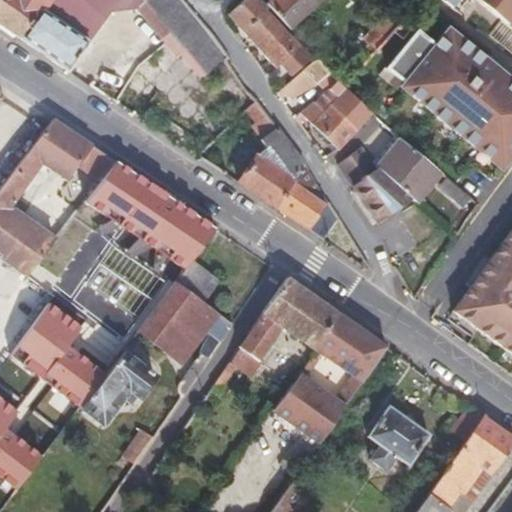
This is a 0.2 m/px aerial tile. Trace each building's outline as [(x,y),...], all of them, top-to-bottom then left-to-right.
[(0,0),(0,25),(14,34),(21,39),(41,10),(48,0),(0,0)] [(85,0),(101,14),(114,0),(85,0)] [(197,78),(227,55),(193,10),(183,0),(140,0),(135,4),(197,78)] [(278,65),(289,75),(310,59),(265,10),(267,7),(259,0),(242,0),(226,14),(247,38),(275,68),(278,65)] [(268,0),(265,3),(289,30),(321,0),(268,0)] [(511,0),(474,0),(507,28),(511,21),(511,0)] [(360,38),(374,50),(403,17),(389,6),(360,38)] [(87,43),(41,10),(21,39),(66,70),(87,43)] [(465,141),(502,170),(511,157),(511,85),(459,39),(458,40),(442,26),(429,41),(415,29),(382,67),(399,81),(397,84),(465,142),(465,141)] [(292,102),(328,73),(316,59),(277,89),(275,92),(280,99),(286,95),(292,102)] [(381,101),(352,74),(341,86),(358,103),(371,114),(381,101)] [(335,80),(313,103),(322,111),(329,105),(356,130),(371,114),(358,103),(341,86),(335,80)] [(258,155),(238,185),(274,209),(304,166),(256,101),(246,110),(256,122),(253,127),(268,146),(267,148),(258,155)] [(313,103),(293,117),(297,123),(302,118),(309,125),(310,124),(322,136),(336,150),(342,146),(356,130),(329,105),(322,111),(313,103)] [(40,164),(67,183),(79,167),(99,181),(113,161),(79,139),(52,121),(0,189),(0,259),(26,278),(54,240),(10,206),(40,164)] [(414,202),(439,172),(400,139),(375,169),(410,199),(414,202)] [(375,169),(361,147),(335,165),(351,186),(375,169)] [(81,204),(183,270),(191,260),(213,230),(205,222),(186,210),(113,161),(99,181),(81,204)] [(323,242),(340,218),(329,201),(327,201),(314,181),(304,166),(274,209),(320,240),(323,242)] [(375,221),(410,199),(375,169),(351,186),(375,221)] [(460,208),(469,197),(446,178),(437,189),(460,208)] [(511,225),(472,280),(449,312),(511,357),(511,225)] [(220,282),(191,260),(183,270),(175,281),(204,303),(220,282)] [(227,364),(234,369),(248,378),(258,364),(255,362),(277,329),(311,351),(337,313),(287,278),(227,364)] [(207,333),(220,316),(204,303),(175,281),(161,299),(207,333)] [(78,408),(105,372),(68,346),(86,321),(52,296),(7,357),(78,408)] [(182,365),(197,346),(207,333),(161,299),(137,331),(182,365)] [(302,443),(311,449),(385,346),(360,328),(340,315),(337,313),(311,351),(271,410),(270,411),(306,436),(302,443)] [(197,346),(208,355),(231,324),(220,316),(207,333),(197,346)] [(154,378),(121,352),(105,372),(78,408),(101,426),(128,392),(137,399),(154,378)] [(218,392),(234,369),(227,364),(211,387),(218,392)] [(0,485),(11,494),(40,456),(6,430),(18,415),(0,400),(0,485)] [(449,431),(463,441),(481,415),(467,406),(449,431)] [(386,408),(366,437),(377,445),(367,460),(384,471),(393,457),(405,464),(426,435),(386,408)] [(455,453),(472,465),(488,476),(511,443),(511,436),(481,415),(463,441),(455,453)] [(122,456),(134,464),(151,439),(140,431),(122,456)] [(278,465),(292,475),(302,461),(311,449),(302,443),(297,439),(278,465)] [(455,489),(472,465),(455,453),(438,477),(455,489)] [(443,506),(455,489),(438,477),(412,511),(443,511),(445,509),(443,506)] [(306,494),(288,480),(270,506),(278,511),(295,511),(294,511),(306,494)]
